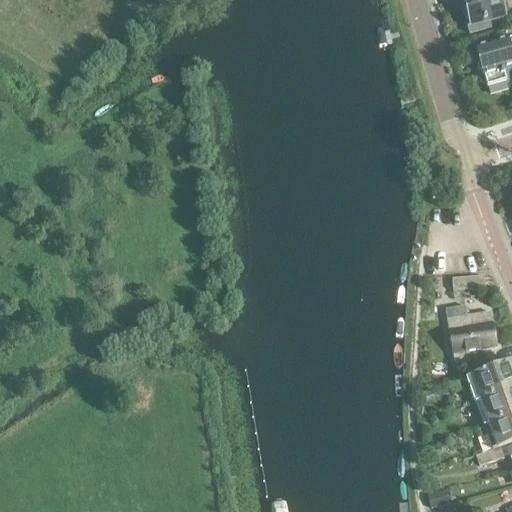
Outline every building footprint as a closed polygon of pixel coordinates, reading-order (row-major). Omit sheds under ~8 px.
[(470,36),(492,30),(490,22),(510,16),(505,0),(463,0),(466,10),(463,10),(470,36)] [(507,83),(503,71),(511,68),(511,56),(511,53),(511,40),(476,51),(484,76),(485,76),(488,88),(507,83)] [(455,294),(485,291),(484,279),(454,282),(455,294)] [(469,352),(467,319),(466,310),(447,313),(455,365),(470,363),(469,352)] [(496,348),(493,332),(491,315),(467,319),(469,352),(496,348)] [(475,405),(479,404),(511,392),(511,365),(467,381),(475,405)] [(487,427),(511,418),(511,392),(479,404),(487,427)] [(485,428),(493,452),(511,445),(511,418),(487,427),(485,428)] [(480,468),(503,460),(500,451),(477,459),(480,468)] [(430,511),(437,511),(451,508),(447,494),(427,500),(430,511)]
